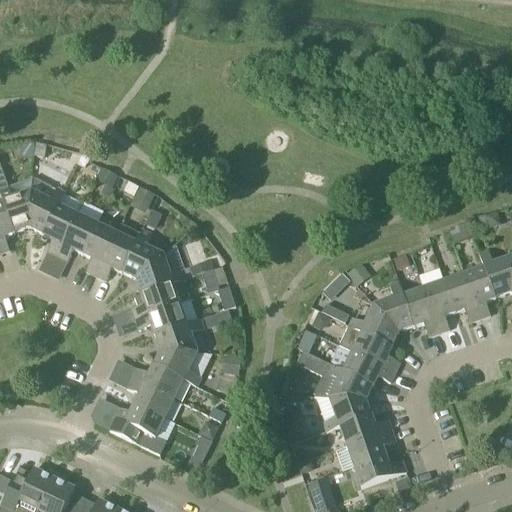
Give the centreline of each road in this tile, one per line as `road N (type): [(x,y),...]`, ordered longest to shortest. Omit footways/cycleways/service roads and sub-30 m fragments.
road 1 (residential): [(72,445),(111,355),(102,325),(28,287),(0,295)]
road 2 (residential): [(511,349),(439,364),(417,397),(448,506)]
road 3 (residential): [(72,445),(210,511)]
